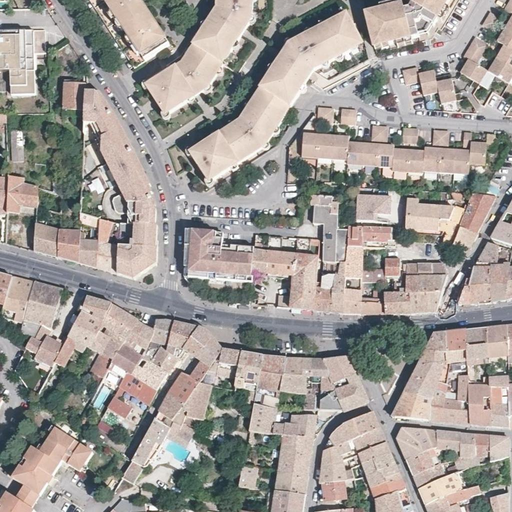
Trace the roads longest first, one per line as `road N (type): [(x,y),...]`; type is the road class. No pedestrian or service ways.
road 1 (tertiary): [(446,323),(327,327),(167,304)]
road 2 (residential): [(335,98),(310,103),(283,142),(275,202),(168,198)]
road 3 (residential): [(55,0),(117,91),(168,198)]
road 4 (tertiary): [(167,304),(0,258)]
road 5 (residential): [(380,405),(332,425),(323,438),(310,511)]
road 6 (residential): [(511,435),(387,427)]
road 7 (residential): [(391,65),(452,49),(484,0)]
